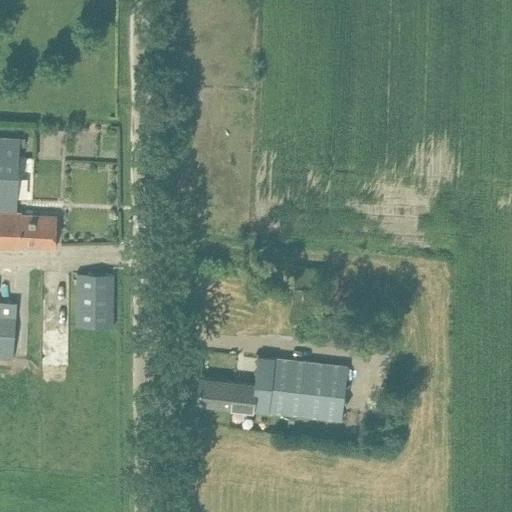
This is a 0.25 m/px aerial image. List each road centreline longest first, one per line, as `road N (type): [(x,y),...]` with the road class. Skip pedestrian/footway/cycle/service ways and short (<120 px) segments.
road 1 (tertiary): [(139,258),(140,0)]
road 2 (tertiary): [(139,511),(139,258)]
road 3 (residential): [(139,258),(0,259)]
